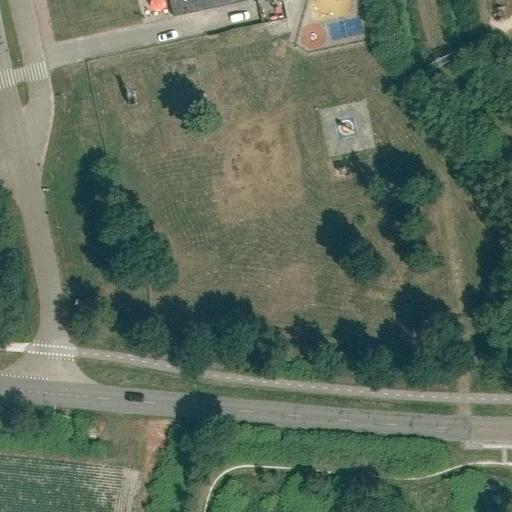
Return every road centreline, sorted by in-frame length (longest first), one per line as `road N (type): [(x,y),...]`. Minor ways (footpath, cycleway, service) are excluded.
road 1 (tertiary): [(511,427),(47,393)]
road 2 (unclassified): [(47,393),(53,318),(0,66)]
